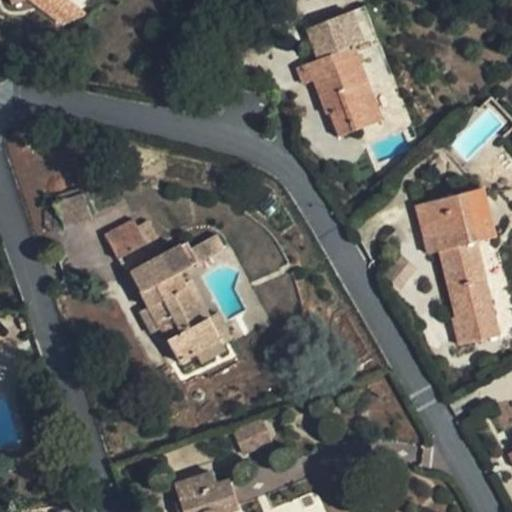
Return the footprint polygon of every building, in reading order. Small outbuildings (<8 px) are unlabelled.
[(332,112),(330,113),(339,136),(381,121),(354,47),(333,55),(324,32),(304,39),(312,62),(297,67),(301,81),(311,78),(320,100),(327,98),(332,112)] [(227,114),(233,90),(213,85),(206,108),(227,114)] [(325,115),(330,113),(332,112),(327,98),(320,100),(325,115)] [(485,189),(465,194),(478,243),(498,238),(485,189)] [(57,198),(59,203),(81,195),(79,190),(57,198)] [(478,243),(465,194),(417,205),(421,221),(438,217),(444,236),(437,237),(440,252),(456,317),(451,318),(458,345),(500,336),(478,243)] [(81,195),(59,203),(55,205),(65,229),(93,219),(83,195),(81,195)] [(438,217),(421,221),(429,254),(440,252),(437,237),(444,236),(438,217)] [(119,259),(158,238),(150,221),(138,226),(135,219),(105,234),(119,259)] [(163,328),(182,361),(222,341),(209,317),(206,320),(186,284),(181,273),(227,248),(219,235),(193,248),(189,241),(130,274),(140,294),(143,292),(151,306),(163,328)] [(209,317),(212,317),(192,281),(186,284),(206,320),(209,317)] [(153,334),(163,328),(151,306),(142,311),(153,334)] [(209,317),(222,341),(231,336),(219,314),(212,317),(209,317)] [(222,341),(182,361),(186,369),(202,361),(203,363),(227,349),(222,341)] [(245,452),(270,439),(262,423),(237,436),(245,452)] [(219,486),(215,473),(177,487),(182,504),(185,511),(230,511),(241,508),(232,482),(219,486)]
